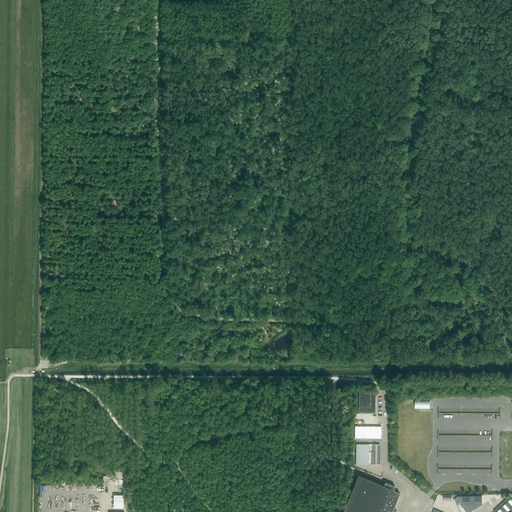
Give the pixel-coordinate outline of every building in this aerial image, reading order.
[(358,390),(358,413),(375,413),(375,392),(370,392),(370,390),(358,390)] [(415,401),(415,408),(430,409),(430,401),(415,401)] [(380,444),(372,444),(372,451),(368,451),(368,444),(356,444),(356,465),(368,465),(368,464),(371,464),(379,464),(380,444)] [(384,485),(365,477),(358,474),(342,511),(394,511),(395,509),(393,508),(399,493),(393,490),(395,486),(385,482),(384,485)] [(113,495),(113,508),(123,508),(123,495),(113,495)] [(456,496),(465,511),(469,511),(482,505),(482,495),(456,496)] [(506,503),(495,511),(511,511),(511,497),(509,500),(506,503)] [(494,511),(495,511),(509,500),(507,498),(493,511),(494,511)]
